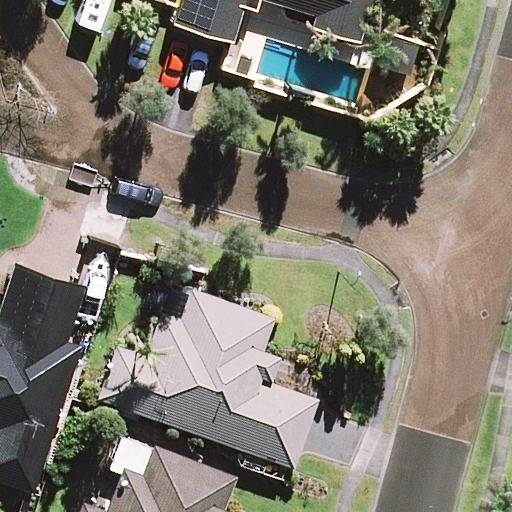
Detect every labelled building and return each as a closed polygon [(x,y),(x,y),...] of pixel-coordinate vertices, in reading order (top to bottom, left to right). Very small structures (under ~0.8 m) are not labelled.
[(226,36),(235,4),(251,9),(254,0),(308,15),(306,22),(356,36),(365,0),(172,0),(167,19),(226,36)] [(414,44),(380,29),(367,60),(401,75),(414,44)] [(4,287),(0,298),(0,477),(28,486),(76,330),(64,326),(77,282),(11,262),(4,287)] [(267,314),(170,281),(144,359),(109,347),(93,395),(288,461),(311,396),(246,374),(267,314)] [(218,511),(233,475),(118,431),(105,464),(118,469),(102,510),(77,500),(72,511),(218,511)]
